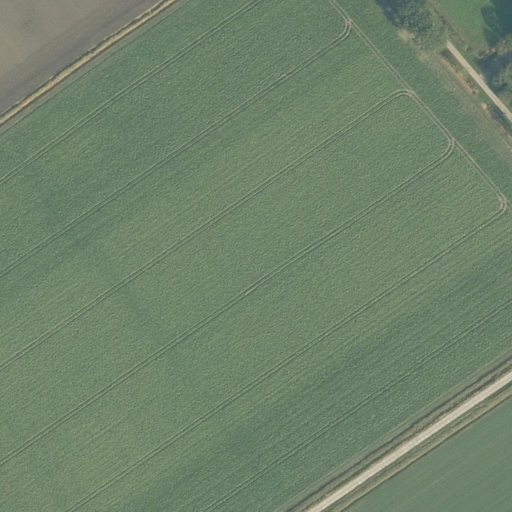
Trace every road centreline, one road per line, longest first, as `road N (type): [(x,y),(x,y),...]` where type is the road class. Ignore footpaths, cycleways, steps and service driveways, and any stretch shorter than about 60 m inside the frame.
road 1 (track): [(317,511),(511,378)]
road 2 (unclassified): [(511,122),(405,0)]
